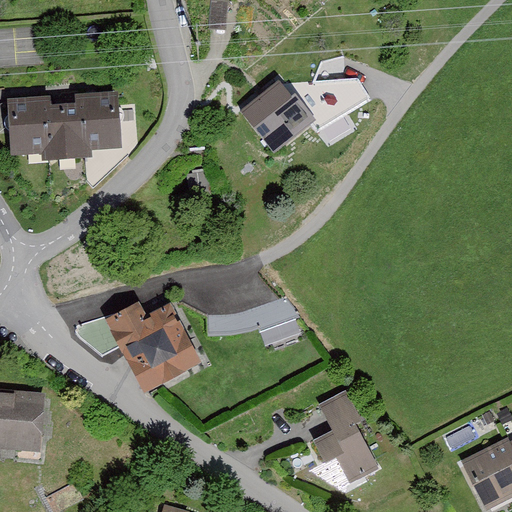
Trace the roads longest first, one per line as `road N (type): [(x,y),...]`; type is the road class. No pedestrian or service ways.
road 1 (track): [(38,326),(285,252),(329,217),(410,89),(495,0)]
road 2 (unclassified): [(8,298),(83,369),(289,511)]
road 3 (unclassified): [(157,0),(175,105),(163,142),(84,222),(20,255)]
